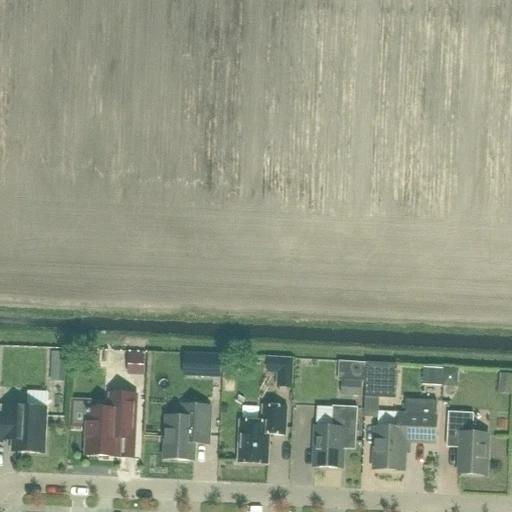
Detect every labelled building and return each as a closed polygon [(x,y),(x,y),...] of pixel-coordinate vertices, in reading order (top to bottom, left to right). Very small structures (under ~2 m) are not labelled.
[(66,354),(52,354),(51,368),(65,368),(66,354)] [(133,356),(133,376),(144,377),(144,357),(133,356)] [(201,356),(200,376),(220,377),(221,357),(201,356)] [(293,360),(284,360),(284,373),(279,373),(278,388),(292,389),(293,360)] [(396,400),(397,383),(397,366),(367,365),(365,399),(396,400)] [(425,370),(425,383),(442,384),(442,370),(425,370)] [(511,388),(511,376),(500,376),(500,388),(511,388)] [(361,398),(362,383),(341,382),(341,397),(361,398)] [(120,458),(121,439),(135,440),(136,427),(138,397),(111,396),(110,412),(89,411),(86,457),(120,458)] [(435,444),(437,418),(437,404),(407,403),(406,417),(405,430),(406,431),(405,443),(406,443),(435,444)] [(195,443),(210,444),(211,408),(183,407),(183,419),(167,418),(165,461),(194,462),(195,443)] [(286,437),(287,409),(263,407),(263,424),(241,422),(238,464),(268,466),(270,436),(286,437)] [(45,455),(47,410),(16,408),(15,416),(0,414),(0,442),(14,444),(13,453),(45,455)] [(355,444),(357,420),(357,409),(335,408),(335,419),(334,429),(316,428),(314,468),(342,470),(343,444),(355,444)] [(487,477),(489,436),(473,436),(474,415),(449,414),(447,449),(460,450),(459,475),(487,477)] [(405,473),(406,443),(405,443),(406,431),(405,430),(376,429),(374,471),(405,473)]
